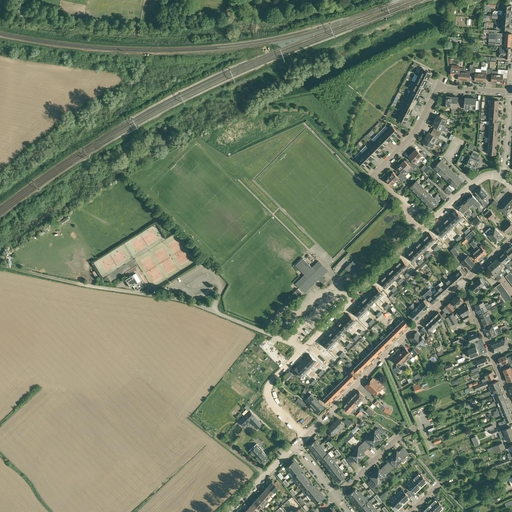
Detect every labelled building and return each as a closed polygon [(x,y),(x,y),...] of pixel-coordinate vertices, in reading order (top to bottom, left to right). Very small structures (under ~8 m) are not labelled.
[(489,30),(489,40),(505,41),(505,40),(511,40),(511,33),(506,33),(505,33),(497,33),(497,30),(489,30)] [(511,48),(505,48),(499,48),(499,58),(510,59),(510,52),(511,48)] [(422,67),(418,75),(427,80),(429,76),(430,77),(432,73),(425,70),(425,69),(422,67)] [(498,73),(497,83),(502,83),(503,78),(507,78),(507,73),(505,73),(506,70),(501,69),(501,74),(498,73)] [(418,75),(414,82),(425,88),(426,84),(425,84),(427,80),(418,75)] [(414,82),(411,89),(420,94),(422,90),(423,91),(425,88),(414,82)] [(411,89),(407,97),(417,102),(419,99),(418,98),(420,94),(411,89)] [(442,106),(451,107),(452,95),(449,95),(449,96),(446,96),(446,98),(443,98),(442,106)] [(452,95),(451,107),(460,108),(461,99),(458,99),(458,97),(455,97),(455,96),(452,95)] [(407,97),(403,104),(413,108),(415,104),(416,105),(417,102),(407,97)] [(461,99),(460,108),(470,108),(471,97),(467,97),(467,98),(465,98),(465,100),(461,99)] [(471,97),(470,108),(479,109),(480,101),(476,100),(476,98),(474,98),(474,97),(471,97)] [(403,104),(400,111),(410,116),(412,113),(411,112),(413,108),(403,104)] [(410,116),(400,111),(396,119),(399,120),(405,123),(407,119),(409,119),(410,116)] [(435,117),(434,120),(444,125),(448,117),(441,113),(439,116),(437,115),(436,118),(435,117)] [(434,126),(433,130),(440,134),(442,130),(444,131),(447,126),(444,125),(434,120),(432,123),(434,123),(432,126),(434,126)] [(391,124),(385,130),(393,139),(396,136),(395,135),(398,132),(393,127),(394,127),(391,124)] [(379,136),(387,144),(390,140),(391,141),(393,139),(385,130),(380,135),(378,133),(377,134),(379,136)] [(426,134),(425,136),(434,143),(440,134),(433,130),(430,133),(429,132),(427,134),(426,134)] [(379,136),(373,142),(382,150),(384,148),(383,147),(387,144),(379,136)] [(434,143),(425,136),(423,139),(424,140),(423,142),(424,143),(422,146),(430,150),(434,143)] [(373,142),(368,147),(375,155),(378,152),(379,153),(382,150),(373,142)] [(368,147),(362,153),(370,161),(373,159),(372,158),(375,155),(368,147)] [(416,149),(412,153),(419,159),(422,155),(425,158),(427,156),(422,151),(420,153),(416,149)] [(480,160),(478,159),(480,155),(473,152),(471,156),(469,155),(465,164),(475,169),(480,160)] [(370,161),(362,153),(356,159),(359,162),(364,166),(367,163),(368,164),(370,161)] [(413,161),(411,163),(417,169),(418,170),(420,168),(415,163),(419,159),(412,153),(408,156),(413,161)] [(405,160),(401,164),(409,173),(413,169),(414,169),(415,171),(417,169),(411,163),(409,165),(405,160)] [(432,165),(439,171),(445,164),(441,160),(439,162),(437,160),(432,165)] [(401,172),(399,174),(404,179),(405,180),(407,178),(405,176),(409,173),(401,164),(397,168),(401,172)] [(445,164),(439,171),(443,175),(449,168),(445,164)] [(449,168),(443,175),(447,179),(453,172),(449,168)] [(393,172),(389,176),(396,182),(399,178),(402,181),(404,179),(399,174),(397,176),(393,172)] [(453,172),(447,179),(451,183),(458,176),(453,172)] [(396,182),(389,176),(385,179),(392,186),(396,182)] [(458,176),(451,183),(452,184),(456,188),(459,185),(458,184),(462,181),(458,176)] [(410,187),(415,192),(421,185),(417,181),(410,187)] [(421,185),(415,192),(419,196),(425,189),(421,185)] [(479,200),(485,206),(488,204),(483,199),(488,195),(481,187),(479,189),(478,189),(476,191),(476,192),(481,198),(479,200)] [(425,189),(419,196),(423,200),(430,194),(425,189)] [(430,194),(423,200),(427,204),(434,198),(430,194)] [(508,215),(511,211),(511,209),(511,194),(508,199),(507,198),(499,207),(508,215)] [(478,200),(472,195),(469,198),(474,204),(477,207),(480,204),(477,201),(478,200)] [(438,202),(434,198),(427,204),(432,209),(434,207),(436,208),(439,205),(438,204),(437,203),(438,202)] [(469,198),(465,201),(471,207),(472,205),(475,208),(477,207),(474,204),(469,198)] [(465,201),(462,204),(467,210),(470,213),(472,211),(469,208),(471,207),(465,201)] [(471,215),(471,214),(470,213),(467,210),(462,204),(458,208),(463,213),(465,212),(470,216),(471,215)] [(455,210),(451,214),(459,222),(463,218),(455,210)] [(490,220),(495,215),(491,211),(486,216),(490,220)] [(451,214),(447,218),(454,225),(453,226),(454,227),(459,222),(451,214)] [(477,216),(471,221),(476,226),(482,221),(477,216)] [(390,227),(396,222),(391,218),(386,223),(390,227)] [(447,218),(443,222),(450,229),(453,226),(454,225),(447,218)] [(511,223),(509,220),(501,228),(507,234),(510,231),(509,230),(511,228),(511,223)] [(443,222),(439,226),(446,234),(451,230),(450,229),(443,222)] [(439,226),(434,230),(442,238),(446,234),(439,226)] [(488,231),(490,233),(488,234),(496,243),(503,237),(495,228),(491,232),(489,230),(488,231)] [(476,234),(474,232),(473,230),(465,237),(466,239),(468,241),(476,234)] [(429,233),(425,237),(432,244),(436,240),(429,233)] [(425,237),(421,240),(428,247),(432,244),(425,237)] [(421,240),(418,244),(424,251),(428,247),(421,240)] [(482,257),(487,253),(483,249),(484,248),(481,244),(478,247),(477,246),(477,245),(473,240),(470,243),(477,250),(482,257)] [(418,244),(414,248),(421,255),(424,251),(418,244)] [(459,254),(454,247),(450,250),(455,257),(459,254)] [(414,248),(410,251),(417,259),(421,255),(414,248)] [(477,250),(477,251),(472,255),(478,261),(482,257),(477,250)] [(410,251),(406,255),(413,262),(417,259),(410,251)] [(505,252),(502,255),(511,265),(511,264),(511,263),(511,262),(510,260),(511,258),(505,252)] [(511,265),(502,255),(499,257),(510,270),(511,269),(509,266),(511,265)] [(475,264),(468,256),(462,261),(469,269),(475,264)] [(296,284),(305,292),(305,293),(319,279),(323,284),(326,280),(322,276),(328,270),(319,261),(312,267),(303,258),(296,265),(305,275),(296,284)] [(498,258),(494,261),(500,268),(501,270),(501,269),(502,269),(501,268),(504,265),(498,258)] [(355,259),(346,268),(349,271),(348,272),(349,274),(350,273),(352,275),(355,277),(364,268),(355,259)] [(402,259),(398,263),(405,270),(408,267),(402,259)] [(500,268),(494,261),(491,264),(497,271),(496,272),(499,275),(503,272),(501,269),(501,270),(500,268)] [(398,263),(394,267),(401,274),(405,270),(398,263)] [(502,278),(499,275),(496,272),(497,271),(491,264),(488,266),(493,272),(492,273),(495,277),(499,280),(502,278)] [(394,267),(390,270),(397,278),(401,274),(394,267)] [(390,270),(386,274),(393,281),(397,278),(390,270)] [(460,270),(454,275),(459,280),(464,276),(460,270)] [(386,274),(383,278),(390,285),(393,281),(386,274)] [(133,286),(135,290),(136,290),(140,291),(139,290),(135,284),(137,282),(133,275),(125,280),(130,287),(133,286)] [(454,275),(449,280),(454,285),(459,280),(454,275)] [(383,278),(379,281),(386,288),(390,285),(383,278)] [(470,287),(471,288),(475,293),(484,285),(487,288),(490,285),(486,281),(483,283),(479,279),(470,287)] [(449,280),(443,284),(448,290),(454,285),(449,280)] [(441,287),(439,289),(443,294),(448,290),(443,284),(441,282),(439,284),(441,287)] [(376,287),(371,291),(379,299),(383,295),(376,287)] [(493,288),(494,290),(488,293),(490,296),(496,293),(496,294),(499,292),(495,287),(493,288)] [(397,289),(391,295),(393,297),(400,291),(399,291),(397,289)] [(433,293),(430,289),(429,290),(430,290),(429,290),(428,290),(429,290),(425,294),(423,295),(425,297),(427,300),(428,299),(433,303),(438,299),(433,293)] [(433,293),(438,299),(443,294),(439,289),(433,293)] [(371,291),(367,295),(374,302),(375,303),(379,299),(371,291)] [(367,295),(364,299),(371,306),(374,302),(367,295)] [(446,306),(446,307),(451,312),(456,308),(457,306),(457,307),(463,301),(458,295),(445,306),(446,306)] [(285,309),(294,300),(292,298),(284,307),(285,309)] [(364,299),(360,303),(367,310),(371,306),(364,299)] [(415,301),(419,305),(425,311),(429,307),(423,300),(421,303),(417,299),(415,301)] [(408,302),(411,305),(421,315),(425,311),(419,305),(417,307),(410,300),(408,302)] [(360,303),(356,307),(364,315),(368,310),(367,310),(360,303)] [(489,304),(477,309),(479,313),(487,310),(486,308),(492,306),(491,303),(489,304)] [(456,315),(454,316),(455,317),(469,308),(467,304),(458,309),(460,310),(459,311),(458,311),(456,312),(457,313),(455,314),(456,315)] [(411,305),(409,307),(413,311),(410,313),(417,319),(421,315),(411,305)] [(356,307),(352,311),(359,319),(364,315),(356,307)] [(451,312),(446,307),(442,310),(444,312),(447,315),(451,312)] [(469,308),(455,317),(456,318),(457,317),(457,318),(462,315),(463,316),(462,316),(465,321),(470,318),(468,314),(470,312),(469,308)] [(280,314),(278,312),(269,321),(271,323),(280,314)] [(444,318),(439,312),(437,314),(436,314),(435,316),(434,316),(440,323),(443,320),(443,319),(444,318)] [(484,326),(494,322),(493,319),(491,320),(488,312),(480,315),(483,324),(484,326)] [(348,314),(344,318),(352,326),(356,322),(348,314)] [(440,323),(434,316),(432,318),(430,320),(430,321),(436,327),(438,324),(440,326),(441,324),(440,323)] [(344,318),(340,322),(347,329),(348,330),(352,326),(344,318)] [(432,331),(436,327),(430,321),(428,322),(427,322),(426,324),(426,325),(429,329),(428,330),(430,335),(433,332),(432,331)] [(340,322),(336,326),(344,333),(347,329),(340,322)] [(485,328),(487,333),(499,328),(498,328),(496,323),(485,328)] [(336,326),(332,330),(340,338),(344,334),(344,333),(336,326)] [(499,328),(487,333),(489,338),(503,333),(501,327),(499,328)] [(340,337),(332,330),(329,334),(336,341),(340,337)] [(421,337),(417,332),(409,339),(414,344),(417,347),(425,339),(422,336),(421,337)] [(471,342),(479,339),(476,333),(472,334),(471,334),(468,335),(468,336),(469,336),(471,342)] [(329,334),(325,338),(333,346),(337,342),(336,341),(329,334)] [(509,347),(505,337),(490,344),(494,353),(509,347)] [(325,338),(321,342),(329,350),(333,346),(325,338)] [(318,345),(314,350),(322,357),(326,353),(318,345)] [(471,357),(479,354),(476,347),(468,350),(466,352),(467,355),(470,354),(471,357)] [(401,351),(408,358),(410,359),(413,356),(414,357),(418,353),(414,349),(410,352),(405,348),(401,352),(401,351)] [(314,350),(309,354),(317,362),(322,357),(314,350)] [(397,355),(404,362),(405,363),(408,359),(408,358),(401,351),(397,355)] [(309,354),(305,358),(313,366),(317,362),(309,354)] [(397,355),(393,359),(398,364),(396,366),(400,371),(400,370),(403,368),(406,365),(404,362),(397,355)] [(506,355),(500,358),(499,358),(501,364),(508,361),(508,362),(509,361),(510,364),(511,363),(511,355),(507,358),(506,355)] [(486,357),(476,361),(479,367),(489,363),(486,357)] [(313,366),(305,358),(301,362),(309,370),(313,366)] [(301,362),(297,366),(305,374),(309,370),(301,362)] [(297,366),(293,371),(301,378),(305,374),(297,366)] [(511,367),(511,368),(510,367),(503,370),(506,376),(511,373),(511,367)] [(483,382),(494,377),(492,371),(484,375),(486,379),(485,379),(482,380),(483,382)] [(373,378),(365,386),(375,396),(383,387),(373,378)] [(476,390),(488,385),(486,381),(475,386),(476,390)] [(489,385),(490,386),(488,387),(490,391),(501,387),(498,381),(491,384),(489,385)] [(423,385),(420,386),(420,383),(413,386),(416,392),(422,390),(421,388),(423,387),(423,385)] [(501,387),(490,391),(488,393),(488,395),(494,392),(495,395),(503,392),(501,387)] [(359,391),(351,398),(357,404),(361,400),(364,403),(367,399),(365,397),(359,391)] [(491,401),(492,403),(505,398),(503,392),(495,395),(493,396),(494,400),(491,401)] [(311,394),(309,396),(321,409),(324,406),(315,397),(314,398),(311,394)] [(309,396),(307,398),(311,403),(309,405),(314,411),(315,410),(318,412),(321,409),(309,396)] [(296,401),(304,407),(306,404),(298,398),(296,401)] [(351,398),(348,402),(356,410),(359,406),(357,404),(351,398)] [(505,398),(492,403),(489,405),(490,407),(498,404),(499,407),(507,404),(505,398)] [(385,407),(378,400),(374,403),(382,410),(385,407)] [(356,410),(348,402),(344,406),(350,412),(352,414),(356,410)] [(493,412),(494,415),(510,409),(507,404),(499,407),(497,408),(497,411),(493,412)] [(387,406),(382,411),(391,419),(396,414),(387,406)] [(369,407),(366,411),(371,415),(374,411),(369,407)] [(510,409),(494,415),(495,417),(502,414),(504,418),(511,414),(510,409)] [(244,426),(255,416),(250,411),(239,421),(244,426)] [(511,414),(504,418),(505,420),(499,423),(500,425),(511,419),(511,414)] [(328,428),(330,431),(329,432),(329,434),(331,436),(333,436),(335,434),(334,434),(341,426),(342,427),(345,425),(338,418),(328,428)] [(503,429),(506,435),(511,432),(511,428),(511,426),(503,429)] [(378,428),(371,435),(378,443),(381,441),(381,440),(380,440),(382,438),(379,435),(380,434),(381,435),(386,431),(378,428)] [(347,443),(355,435),(351,431),(343,439),(347,443)] [(371,435),(362,443),(368,449),(371,446),(370,445),(371,444),(373,446),(375,445),(376,445),(378,443),(371,435)] [(475,447),(480,445),(476,436),(471,438),(475,447)] [(311,450),(312,451),(320,445),(316,439),(316,440),(314,441),(309,445),(313,449),(311,450)] [(503,442),(493,447),(487,449),(488,452),(494,450),(504,445),(503,442)] [(249,451),(255,457),(255,456),(261,462),(267,456),(262,450),(263,450),(257,443),(249,451)] [(320,445),(312,451),(315,456),(324,449),(326,448),(322,443),(320,445)] [(362,443),(354,451),(362,459),(364,457),(364,456),(366,454),(363,451),(364,450),(365,451),(367,448),(368,449),(362,443)] [(395,452),(392,454),(400,462),(409,453),(403,447),(399,451),(400,452),(399,453),(397,451),(395,452)] [(327,453),(324,449),(315,456),(319,460),(320,459),(327,453)] [(362,459),(354,451),(346,459),(351,464),(354,461),(353,460),(354,459),(357,462),(358,461),(360,461),(362,459)] [(328,453),(327,453),(320,459),(321,460),(322,459),(325,463),(332,457),(328,453)] [(389,461),(385,465),(391,471),(400,462),(392,454),(389,457),(390,458),(388,459),(390,461),(389,462),(389,461)] [(335,462),(337,461),(337,460),(333,456),(332,457),(325,463),(323,464),(324,465),(325,463),(328,467),(335,462)] [(297,463),(295,460),(287,466),(291,472),(299,465),(299,464),(297,465),(296,464),(297,463)] [(339,466),(335,462),(328,467),(327,468),(330,473),(339,466)] [(299,465),(291,472),(294,476),(292,478),(303,469),(299,465)] [(376,469),(374,471),(382,479),(391,471),(385,465),(381,468),(382,469),(381,470),(379,468),(378,470),(377,469),(376,469)] [(339,466),(330,473),(330,474),(332,473),(333,475),(332,476),(333,478),(335,477),(342,471),(338,467),(339,466)] [(303,469),(292,478),(296,482),(305,475),(305,474),(303,475),(300,471),(303,469)] [(346,476),(342,471),(335,477),(333,478),(336,481),(337,480),(338,481),(337,482),(337,483),(340,480),(342,482),(344,480),(343,478),(346,476)] [(382,479),(374,471),(372,474),(372,475),(370,476),(373,479),(372,480),(371,479),(368,483),(372,489),(382,479)] [(419,473),(413,479),(421,488),(424,485),(423,485),(427,481),(419,473)] [(305,475),(296,482),(297,481),(301,486),(309,479),(305,475)] [(309,480),(309,479),(301,486),(304,490),(303,490),(304,491),(312,484),(311,481),(309,483),(308,481),(309,480)] [(421,488),(413,479),(407,485),(409,488),(407,490),(408,491),(412,496),(418,489),(419,490),(421,488)] [(272,481),(268,486),(275,492),(279,487),(272,481)] [(506,487),(503,481),(500,482),(501,482),(487,488),(490,495),(495,492),(494,489),(499,487),(500,488),(502,487),(503,488),(506,487)] [(312,484),(304,491),(307,495),(317,487),(316,486),(315,488),(312,484)] [(268,486),(264,490),(271,496),(275,492),(268,486)] [(317,487),(307,495),(309,494),(312,498),(320,492),(317,487)] [(347,495),(351,500),(361,493),(359,491),(358,492),(355,489),(353,490),(352,489),(349,491),(350,493),(347,495)] [(264,490),(260,495),(267,500),(271,496),(264,490)] [(402,490),(396,496),(404,504),(406,502),(406,501),(412,496),(408,491),(406,493),(402,490)] [(320,492),(312,498),(316,503),(318,502),(320,503),(322,501),(321,499),(325,497),(320,492)] [(361,493),(351,500),(352,501),(353,500),(356,504),(355,505),(364,497),(361,493)] [(269,502),(267,500),(260,495),(256,499),(263,505),(265,507),(269,502)] [(404,504),(396,496),(390,502),(397,510),(401,506),(402,506),(404,504)] [(364,497),(355,505),(355,506),(357,505),(360,508),(359,509),(369,501),(368,501),(364,497)] [(263,505),(256,499),(252,503),(259,509),(263,505)] [(431,503),(429,505),(436,511),(438,511),(443,507),(436,499),(432,503),(431,503)] [(369,501),(359,509),(360,509),(361,508),(364,511),(372,505),(369,501)] [(256,511),(259,509),(252,503),(248,508),(252,511),(256,511)]
